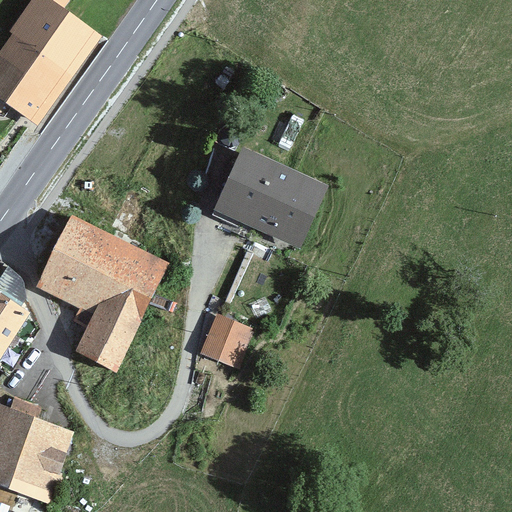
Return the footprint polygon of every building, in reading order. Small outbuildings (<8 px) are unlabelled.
[(111,42),(55,0),(45,0),(0,59),(0,96),(44,130),(111,42)] [(199,198),(220,205),(238,149),(218,142),(199,198)] [(332,190),(247,151),(221,209),(305,248),(332,190)] [(172,266),(73,219),(43,280),(100,307),(78,352),(122,372),(172,266)] [(45,318),(0,288),(0,370),(7,375),(45,318)] [(256,327),(222,313),(205,354),(239,368),(256,327)] [(0,485),(53,506),(82,431),(8,403),(0,425),(0,485)]
